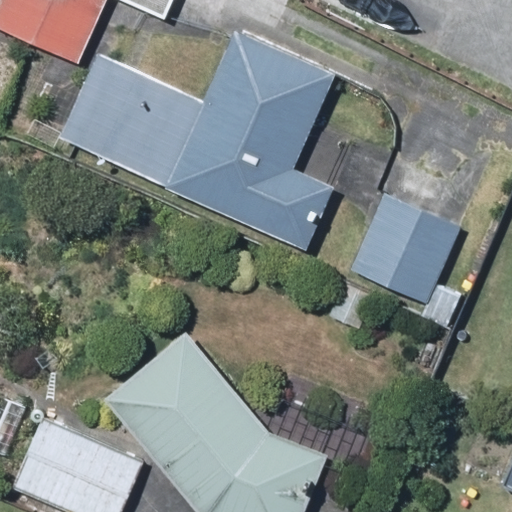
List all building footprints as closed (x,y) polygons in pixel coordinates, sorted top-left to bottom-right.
[(1,0),(0,3),(0,36),(70,65),(96,0),(1,0)] [(52,149),(165,197),(163,200),(275,245),(312,263),(343,202),(300,183),(344,75),(232,30),(201,106),(91,59),(52,149)] [(461,231),(380,193),(340,277),(421,315),(461,231)] [(109,400),(188,511),(299,511),(317,457),(261,439),(191,342),(109,400)] [(40,417),(8,484),(68,511),(108,511),(133,460),(40,417)] [(511,439),(491,489),(511,497),(511,439)]
